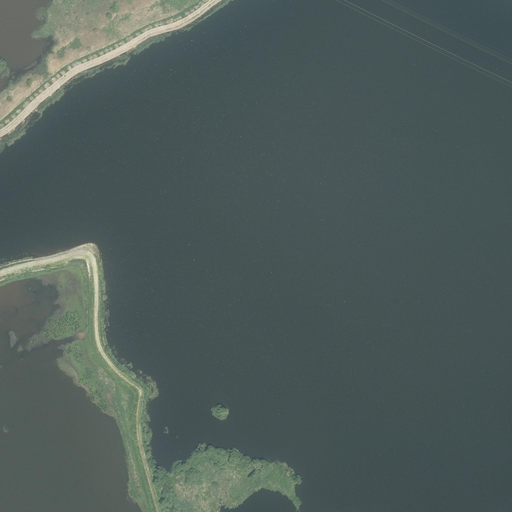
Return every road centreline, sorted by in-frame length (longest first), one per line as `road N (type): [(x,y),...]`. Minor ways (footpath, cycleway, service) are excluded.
road 1 (track): [(159,511),(138,435),(141,389),(101,352),(90,252),(0,274)]
road 2 (track): [(212,0),(72,70),(0,132)]
